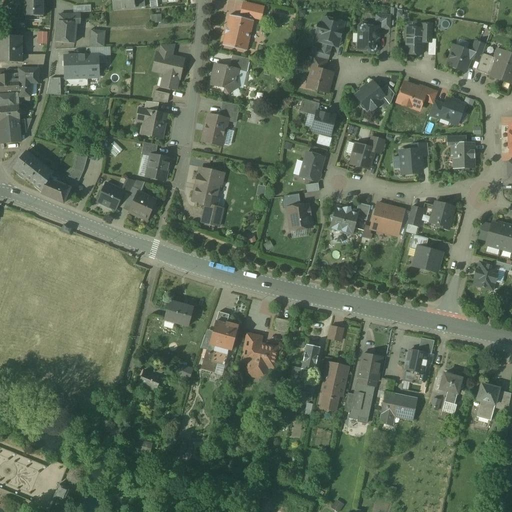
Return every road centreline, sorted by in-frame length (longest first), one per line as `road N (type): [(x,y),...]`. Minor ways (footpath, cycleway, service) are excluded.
road 1 (secondary): [(440,323),(203,268),(0,190)]
road 2 (residential): [(490,107),(467,86),(367,62),(349,70),(336,94)]
road 3 (residential): [(335,182),(482,195)]
road 4 (residential): [(440,323),(482,195)]
road 5 (residential): [(189,131),(203,0)]
